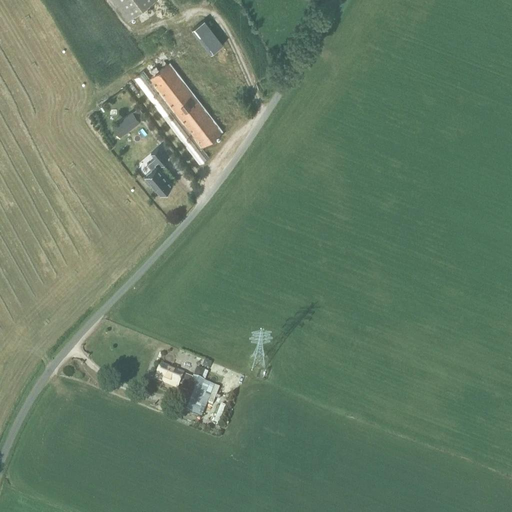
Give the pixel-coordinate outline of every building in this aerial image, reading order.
[(96,0),(56,0),(55,1),(83,38),(100,25),(95,17),(97,15),(95,12),(101,7),(96,0)] [(114,0),(129,19),(154,0),(114,0)] [(181,0),(165,0),(179,15),(188,7),(181,0)] [(188,31),(205,56),(218,47),(200,22),(188,31)] [(169,63),(149,78),(144,71),(134,78),(200,163),(209,157),(202,147),(222,131),(169,63)] [(139,122),(132,112),(123,119),(113,127),(120,136),(130,128),(139,122)] [(147,177),(144,179),(150,186),(152,184),(160,195),(173,185),(156,164),(159,162),(162,165),(170,160),(159,147),(152,153),(155,157),(148,162),(153,169),(145,175),(147,177)] [(156,380),(177,388),(179,385),(182,386),(181,390),(187,392),(180,409),(200,417),(213,385),(193,377),(193,378),(183,374),(183,373),(162,365),(156,380)] [(228,392),(237,395),(240,386),(232,383),(228,392)]
